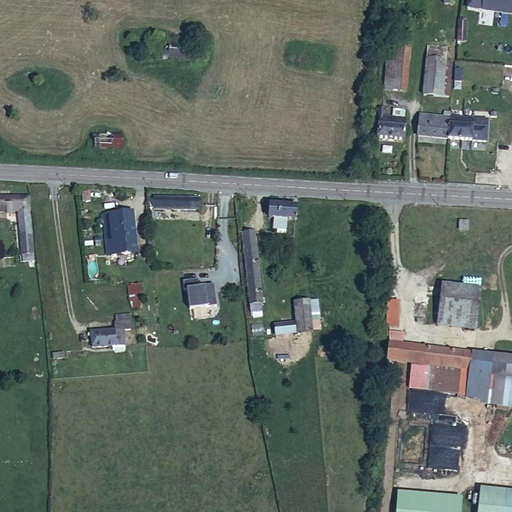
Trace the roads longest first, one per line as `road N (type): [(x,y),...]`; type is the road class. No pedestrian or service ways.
road 1 (secondary): [(511,200),(0,171)]
road 2 (unknown): [(387,193),(407,319),(418,331),(496,335),(503,306),(497,266),(511,248)]
